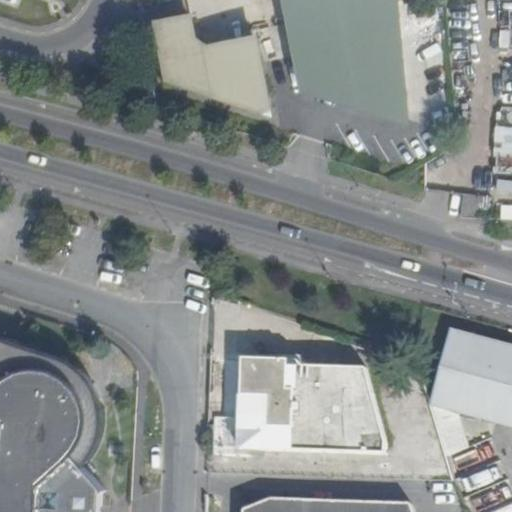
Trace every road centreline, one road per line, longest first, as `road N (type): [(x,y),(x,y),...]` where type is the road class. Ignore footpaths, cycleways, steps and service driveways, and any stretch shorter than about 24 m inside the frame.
road 1 (secondary): [(511,255),(0,108)]
road 2 (secondary): [(0,149),(511,293)]
road 3 (residential): [(0,276),(143,330),(165,359),(180,408),(178,511)]
road 4 (residential): [(96,0),(68,39),(31,48),(0,38)]
